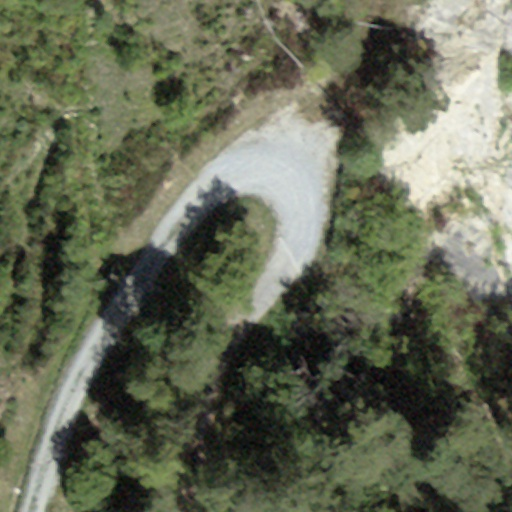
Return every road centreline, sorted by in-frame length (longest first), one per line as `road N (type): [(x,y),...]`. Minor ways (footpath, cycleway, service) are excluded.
road 1 (track): [(25,511),(102,322),(209,175),(266,161),(295,199),(298,244),(187,416),(192,511)]
road 2 (track): [(369,0),(295,199)]
